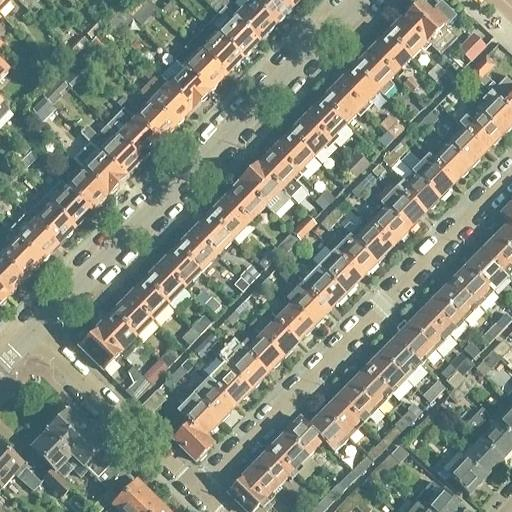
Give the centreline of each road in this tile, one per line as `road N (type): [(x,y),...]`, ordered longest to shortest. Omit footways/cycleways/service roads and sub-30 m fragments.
road 1 (residential): [(31,330),(357,0)]
road 2 (residential): [(196,493),(511,172)]
road 3 (residential): [(196,493),(31,330)]
